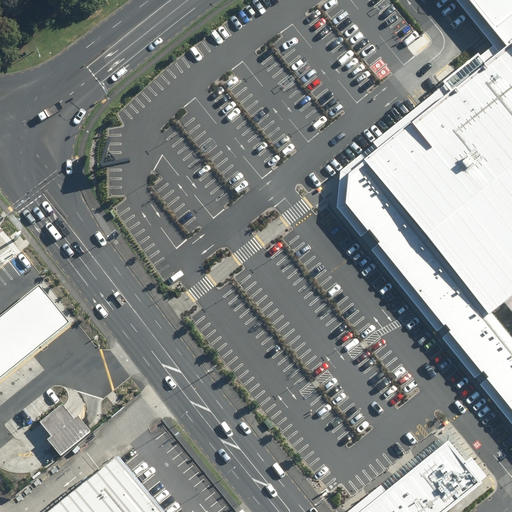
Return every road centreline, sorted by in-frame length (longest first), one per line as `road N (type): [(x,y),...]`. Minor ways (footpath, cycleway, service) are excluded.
road 1 (secondary): [(285,511),(39,196),(2,129)]
road 2 (secondary): [(2,129),(172,0)]
